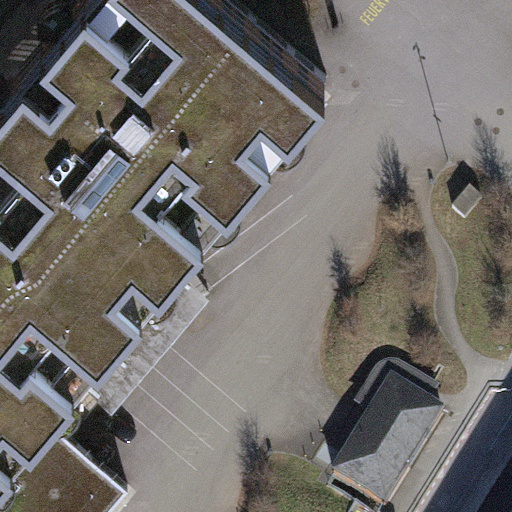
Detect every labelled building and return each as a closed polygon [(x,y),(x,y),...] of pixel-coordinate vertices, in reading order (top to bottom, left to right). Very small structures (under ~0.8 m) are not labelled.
[(27,261),(111,331),(326,75),(236,0),(75,0),(0,89),(0,214),(39,248),(27,261)] [(471,189),(455,210),(467,220),(484,199),(471,189)] [(39,248),(0,214),(0,462),(43,411),(111,331),(27,261),(39,248)] [(391,378),(331,479),(386,511),(446,411),(391,378)] [(105,511),(128,484),(43,411),(0,462),(0,511),(105,511)]
